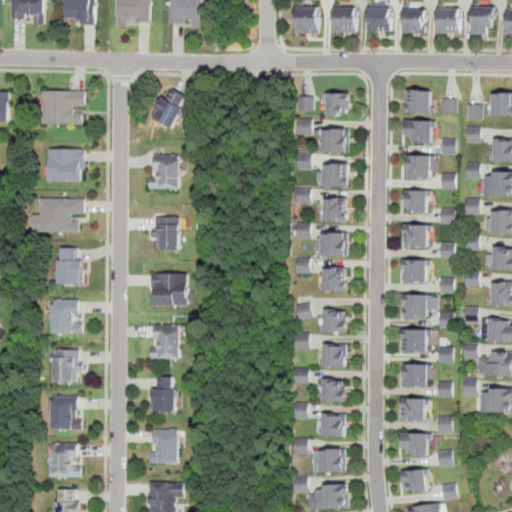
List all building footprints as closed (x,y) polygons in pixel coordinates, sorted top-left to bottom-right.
[(49,0),(49,25),(39,25),(39,16),(30,16),(30,21),(16,20),(16,0),(49,0)] [(73,0),(100,1),(100,27),(86,26),(86,24),(79,23),(79,20),(72,20),(73,0)] [(154,0),(154,24),(140,24),(140,22),(132,22),(132,27),(122,27),(122,0),(154,0)] [(208,0),(207,30),(197,29),(197,22),(189,21),(189,25),(174,25),(174,0),(208,0)] [(492,32),(477,33),(477,6),(499,5),(500,28),(492,28),(492,32)] [(428,6),(428,31),(404,30),(404,6),(428,6)] [(397,30),(374,30),(375,7),(397,7),(397,30)] [(466,31),(443,31),(443,7),(466,7),(466,31)] [(362,31),(340,31),(340,8),(362,8),(362,31)] [(325,33),(302,34),(301,10),(324,9),(325,33)] [(192,99),(187,109),(190,111),(179,130),(160,119),(163,113),(159,111),(162,106),(164,107),(168,99),(171,101),(177,90),(192,99)] [(437,91),(436,114),(410,113),(410,90),(437,91)] [(354,92),(353,115),(342,115),(342,118),(325,117),(327,91),(354,92)] [(14,93),(14,124),(0,124),(0,99),(3,99),(3,93),(14,93)] [(77,107),(77,111),(78,111),(78,115),(87,115),(87,126),(48,126),(48,93),(90,93),(90,107),(77,107)] [(511,93),(511,116),(494,116),(494,110),(499,110),(499,93),(511,93)] [(315,110),(315,96),(300,95),(299,110),(315,110)] [(459,98),(443,98),(443,112),(459,112),(459,98)] [(485,103),(470,103),(469,118),(485,119),(485,103)] [(316,118),(299,118),(299,134),(316,133),(316,118)] [(437,122),(436,145),(424,145),(425,141),(417,141),(417,137),(410,137),(410,122),(437,122)] [(469,141),(483,141),(483,126),(469,126),(469,141)] [(351,154),(322,155),(321,145),(328,145),(327,129),(351,128),(351,154)] [(458,138),(444,137),(444,153),(458,153),(458,138)] [(511,161),(498,161),(498,156),(501,156),(501,140),(511,140),(511,161)] [(87,182),(54,183),(54,151),(89,151),(89,166),(87,167),(87,182)] [(313,168),(313,152),(299,153),(299,168),(313,168)] [(442,157),(442,172),(438,172),(438,179),(407,178),(408,156),(442,157)] [(184,157),(184,190),(155,190),(155,180),(161,180),(161,171),(158,171),(159,157),(184,157)] [(482,161),(468,162),(469,178),(483,178),(482,161)] [(353,166),(353,188),(328,188),(328,181),(321,181),(321,173),(327,173),(327,166),(353,166)] [(457,172),(443,172),(443,188),(458,188),(457,172)] [(511,198),(488,199),(487,175),(500,175),(500,172),(511,172),(511,198)] [(312,202),(313,187),(299,186),(298,202),(312,202)] [(434,192),(433,215),(406,213),(407,191),(434,192)] [(482,198),(468,198),(468,213),(482,214),(482,198)] [(352,223),(323,225),(323,217),(328,217),(328,201),(351,199),(352,223)] [(75,216),(75,219),(77,219),(77,223),(83,223),(84,234),(38,234),(38,218),(45,217),(45,201),(88,201),(88,216),(75,216)] [(457,207),(443,207),(443,223),(457,223),(457,207)] [(511,235),(491,235),(491,218),(498,218),(498,211),(511,211),(511,235)] [(184,219),(183,250),(162,249),(162,240),(157,240),(157,232),(159,232),(160,219),(184,219)] [(298,222),(299,238),(313,238),(313,222),(298,222)] [(434,227),(433,250),(409,250),(409,226),(434,227)] [(351,258),(319,258),(320,234),(351,234),(351,258)] [(467,234),(467,249),(482,250),(482,234),(467,234)] [(443,258),(457,257),(457,242),(442,242),(443,258)] [(511,249),(511,269),(495,269),(495,266),(492,266),(492,255),(499,255),(499,249),(511,249)] [(82,251),(82,263),(89,263),(89,274),(88,274),(88,279),(86,279),(86,287),(65,287),(65,264),(68,264),(68,251),(82,251)] [(298,256),(297,273),(312,273),(312,256),(298,256)] [(434,262),(433,286),(407,285),(408,261),(434,262)] [(352,269),(352,289),(321,288),(321,284),(325,284),(326,268),(352,269)] [(467,270),(467,286),(482,286),(482,270),(467,270)] [(193,276),(192,308),(161,308),(161,295),(156,295),(156,275),(193,276)] [(456,277),(442,276),(441,292),(456,292),(456,277)] [(511,285),(511,305),(493,305),(493,298),(498,298),(498,285),(511,285)] [(434,295),(434,319),(407,318),(408,295),(434,295)] [(300,318),(314,316),(312,302),(298,304),(300,318)] [(81,317),(81,325),(88,325),(88,335),(59,335),(59,303),(84,303),(84,317),(81,317)] [(481,306),(467,306),(467,321),(481,321),(481,306)] [(354,310),(354,333),(323,332),(323,325),(326,325),(326,309),(354,310)] [(456,311),(441,312),(441,327),(457,326),(456,311)] [(511,321),(511,341),(494,341),(494,321),(511,321)] [(185,327),(185,360),(155,360),(155,350),(160,350),(160,341),(159,341),(159,327),(185,327)] [(435,354),(407,354),(407,331),(435,331),(435,354)] [(297,348),(310,348),(311,333),(297,333),(297,348)] [(467,358),(481,358),(480,342),(467,343),(467,358)] [(351,347),(350,370),(322,369),(322,361),(327,361),(327,346),(351,347)] [(441,362),(455,362),(455,346),(441,346),(441,362)] [(84,353),(84,365),(87,365),(87,374),(82,374),(82,385),(60,385),(60,353),(84,353)] [(511,376),(482,376),(482,361),(495,361),(495,354),(511,354),(511,376)] [(433,392),(406,392),(406,365),(440,365),(440,379),(433,379),(433,392)] [(311,367),(296,367),(296,383),(311,383),(311,367)] [(466,393),(479,393),(480,378),(466,378),(466,393)] [(179,380),(179,393),(183,393),(182,414),(160,414),(161,406),(156,406),(156,399),(160,399),(160,393),(162,393),(162,380),(179,380)] [(350,381),(349,400),(321,399),(321,396),(327,396),(327,380),(350,381)] [(455,396),(455,381),(441,381),(440,396),(455,396)] [(511,412),(486,412),(486,397),(498,397),(498,390),(511,390),(511,412)] [(80,413),(80,422),(87,422),(87,432),(58,432),(58,399),(83,399),(83,413),(80,413)] [(432,400),(432,424),(408,424),(408,414),(406,414),(406,400),(432,400)] [(310,418),(310,402),(296,402),(296,417),(310,418)] [(350,437),(320,437),(320,432),(326,432),(326,414),(350,414),(350,437)] [(455,416),(440,415),(440,431),(454,431),(455,416)] [(183,432),(183,464),(155,465),(155,455),(160,455),(160,446),(158,446),(158,432),(183,432)] [(433,436),(433,458),(413,458),(414,451),(406,451),(407,436),(433,436)] [(310,452),(309,437),(295,437),(296,453),(310,452)] [(79,461),(80,469),(86,469),(86,480),(58,480),(58,447),(82,446),(82,461),(79,461)] [(455,449),(441,449),(441,465),(455,465),(455,449)] [(350,475),(320,477),(319,464),(322,464),(321,452),(348,451),(350,475)] [(433,472),(434,492),(412,494),(412,487),(407,487),(406,474),(433,472)] [(295,476),(296,492),(311,491),(310,475),(295,476)] [(460,498),(459,483),(445,484),(446,499),(460,498)] [(352,506),(320,510),(317,488),(349,484),(352,506)] [(180,500),(180,511),(154,511),(154,499),(157,499),(156,486),(189,486),(189,500),(180,500)] [(85,506),(85,511),(62,511),(62,506),(65,506),(65,493),(79,493),(79,506),(85,506)] [(443,511),(442,502),(409,508),(409,511),(443,511)]
